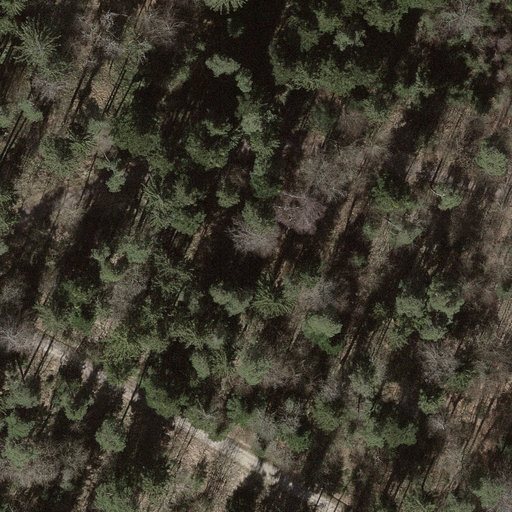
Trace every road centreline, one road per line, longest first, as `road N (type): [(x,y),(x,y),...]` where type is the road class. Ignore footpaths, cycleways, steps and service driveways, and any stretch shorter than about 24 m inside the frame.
road 1 (track): [(0,226),(147,167),(269,146),(511,191)]
road 2 (track): [(336,511),(0,323)]
